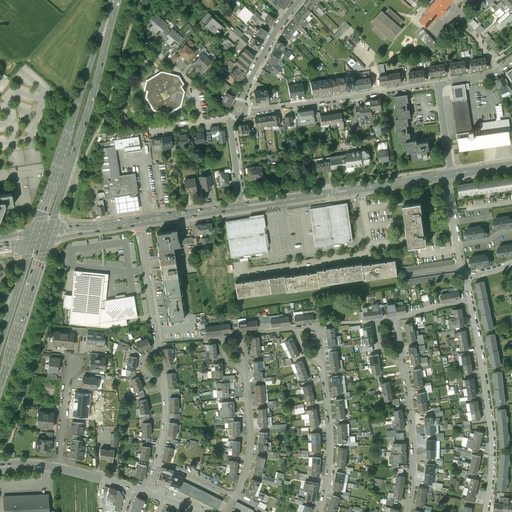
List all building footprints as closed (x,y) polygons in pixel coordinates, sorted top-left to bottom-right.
[(290,1),(289,0),(278,0),(277,3),(284,8),(290,1)] [(311,0),(306,0),(303,5),(304,5),(309,10),(315,4),(311,0)] [(434,0),(425,11),(426,12),(419,20),(428,27),(435,19),(435,20),(442,13),(443,14),(447,10),(445,9),(451,1),(449,0),(434,0)] [(476,4),(470,0),(466,0),(464,3),(471,9),(476,4)] [(503,0),(504,0),(502,1),(501,1),(498,3),(494,0),(492,2),(490,4),(496,11),(500,8),(508,0),(503,0)] [(511,0),(508,0),(500,8),(501,9),(500,10),(501,10),(507,5),(510,8),(511,6),(511,0)] [(304,5),(298,12),(305,18),(310,12),(309,10),(304,5)] [(253,14),(245,6),(237,14),(251,27),(258,19),(256,16),(253,14)] [(389,8),(384,13),(381,11),(371,22),(376,26),(372,30),(384,40),(387,36),(392,40),(402,29),(399,26),(403,21),(389,8)] [(511,9),(508,12),(511,14),(500,24),(497,27),(500,30),(508,22),(511,18),(511,9)] [(298,12),(293,18),(293,19),(299,25),(305,18),(298,12)] [(508,12),(497,21),(500,24),(511,14),(508,12)] [(213,18),(207,14),(198,25),(207,32),(209,29),(215,33),(217,30),(216,29),(221,25),(216,21),(212,18),(213,18)] [(264,20),(258,14),(256,16),(258,19),(262,22),(264,21),(264,20)] [(270,14),(269,15),(268,14),(264,20),(264,21),(271,26),(276,19),(272,17),(273,16),(270,14)] [(156,15),(150,21),(153,24),(150,28),(153,30),(162,20),(156,15)] [(299,25),(293,19),(289,24),(295,29),(299,25)] [(162,20),(153,30),(156,33),(159,29),(162,31),(168,25),(162,20)] [(479,26),(473,20),(469,24),(474,30),(479,26)] [(271,26),(264,21),(262,22),(269,29),(271,26)] [(346,22),(340,29),(344,33),(351,27),(346,22)] [(295,29),(289,24),(285,29),(291,34),(295,29)] [(479,26),(474,30),(479,35),(484,30),(480,25),(479,26)] [(240,27),(236,33),(240,36),(244,30),(240,27)] [(268,31),(260,28),(259,30),(256,28),(254,29),(252,27),(251,30),(257,34),(264,38),(268,31)] [(439,46),(422,28),(416,34),(433,51),(439,46)] [(167,34),(166,35),(169,38),(166,41),(169,44),(177,33),(172,29),(167,34)] [(291,34),(285,29),(281,34),(286,38),(287,39),(291,34)] [(340,29),(333,35),(337,40),(344,33),(340,29)] [(177,33),(169,44),(171,46),(175,42),(177,45),(183,38),(177,33)] [(249,41),(242,35),(240,38),(247,44),(249,41)] [(262,43),(251,37),(249,41),(247,44),(250,46),(258,50),(262,43)] [(233,46),(226,39),(222,44),(229,50),(233,46)] [(189,40),(179,52),(188,60),(194,53),(190,49),(194,44),(189,40)] [(287,52),(283,48),(285,44),(277,40),(274,48),(281,51),(284,54),(287,57),(290,61),(293,57),(291,54),(292,53),(289,50),(287,52)] [(491,40),(487,43),(491,48),(495,44),(491,40)] [(468,50),(462,52),(463,57),(471,55),(470,49),(472,49),(471,45),(467,46),(468,50)] [(204,47),(198,54),(200,56),(202,53),(206,49),(204,47)] [(244,51),(242,53),(241,53),(239,55),(240,56),(238,58),(237,57),(236,58),(238,59),(237,62),(236,61),(233,63),(237,66),(244,72),(248,67),(247,65),(254,57),(245,48),(243,50),(244,51)] [(281,51),(274,48),(270,54),(278,58),(281,51)] [(179,57),(174,53),(169,60),(173,64),(179,57)] [(200,56),(196,60),(194,64),(194,66),(197,68),(207,57),(202,53),(200,56)] [(281,69),(275,63),(278,58),(270,54),(267,61),(274,64),(273,66),(279,72),(281,69)] [(215,56),(211,61),(209,63),(211,65),(217,59),(215,56)] [(225,56),(217,65),(221,69),(229,60),(225,56)] [(207,57),(197,68),(200,71),(202,71),(205,67),(209,63),(211,61),(207,57)] [(485,57),(471,60),(472,69),(476,68),(476,70),(484,69),(483,67),(487,67),(485,57)] [(357,63),(352,58),(347,63),(352,68),(357,63)] [(274,64),(267,61),(264,66),(271,70),(273,66),(274,64)] [(465,61),(450,63),(451,72),(455,71),(455,73),(463,72),(463,70),(466,70),(465,61)] [(444,64),(429,66),(431,75),(434,75),(435,76),(442,75),(442,73),(446,73),(444,64)] [(237,66),(230,74),(239,82),(246,74),(244,72),(237,66)] [(263,76),(268,79),(271,72),(266,69),(263,76)] [(424,70),(409,72),(410,81),(414,81),(414,82),(422,81),(422,80),(425,79),(424,70)] [(224,71),(219,77),(223,80),(228,75),(224,71)] [(178,76),(161,72),(147,81),(145,90),(148,91),(146,97),(154,110),(168,113),(180,106),(183,93),(181,92),(180,90),(182,89),(180,86),(183,84),(178,76)] [(402,82),(400,72),(390,74),(391,84),(402,82)] [(391,84),(390,74),(380,76),(381,85),(391,84)] [(354,75),(346,77),(348,90),(353,89),(353,88),(355,88),(354,79),(354,75)] [(346,77),(337,78),(339,90),(342,90),(342,91),(348,90),(346,77)] [(364,78),(354,79),(355,88),(356,89),(372,87),(371,77),(370,77),(364,78)] [(503,80),(502,77),(497,80),(498,80),(495,82),(501,94),(508,91),(503,80)] [(337,78),(329,79),(331,91),(339,90),(337,78)] [(503,80),(508,91),(510,93),(511,92),(511,89),(509,85),(506,78),(503,80)] [(329,79),(310,82),(312,94),(331,91),(329,79)] [(230,86),(222,81),(219,86),(227,91),(230,86)] [(297,96),(304,95),(302,83),(288,86),(289,97),(295,97),(294,95),(297,95),(297,96)] [(509,119),(480,123),(482,135),(481,135),(481,136),(474,137),(473,131),(472,131),(465,89),(469,89),(469,83),(451,86),(453,101),(452,101),(457,133),(456,133),(457,139),(459,139),(461,148),(472,146),(472,148),(509,142),(508,131),(507,132),(507,130),(510,129),(509,119)] [(267,88),(254,91),(257,103),(269,100),(267,88)] [(226,92),(221,103),(229,107),(234,97),(226,92)] [(407,95),(395,96),(396,104),(395,104),(396,112),(397,112),(398,119),(407,118),(410,117),(409,110),(407,110),(406,102),(408,102),(407,95)] [(381,98),(370,100),(372,110),(382,108),(381,98)] [(370,100),(365,101),(366,105),(359,106),(360,111),(361,117),(372,116),(372,110),(370,100)] [(312,109),(297,111),(298,120),(299,123),(308,122),(309,123),(314,123),(312,109)] [(342,112),(335,113),(336,122),(337,122),(338,125),(344,124),(342,112)] [(335,113),(327,114),(329,123),(330,123),(330,126),(336,125),(336,122),(335,113)] [(278,114),(271,115),(273,124),(272,124),(273,126),(280,125),(278,114)] [(327,114),(320,115),(320,118),(321,124),(323,124),(323,127),(329,126),(329,123),(327,114)] [(271,116),(261,117),(263,126),(267,125),(267,126),(270,126),(270,125),(272,124),(273,124),(271,115),(271,116)] [(291,115),(284,117),(285,124),(285,125),(286,125),(293,124),(292,121),(294,121),(293,119),(292,119),(291,115)] [(261,117),(254,118),(255,128),(260,128),(260,126),(263,126),(261,117)] [(398,119),(395,120),(396,127),(397,135),(398,135),(399,142),(405,141),(411,141),(410,133),(407,133),(406,126),(408,125),(407,118),(398,119)] [(249,124),(240,125),(242,134),(250,132),(249,124)] [(380,125),(374,126),(377,143),(383,142),(380,125)] [(219,128),(218,128),(217,126),(210,127),(211,133),(214,133),(215,134),(216,135),(217,135),(218,142),(225,141),(223,130),(221,131),(220,130),(219,128)] [(203,131),(194,132),(195,142),(204,141),(204,136),(203,131)] [(187,133),(183,133),(184,134),(177,135),(179,145),(184,144),(184,146),(190,145),(189,138),(188,134),(187,133)] [(138,136),(96,143),(104,192),(105,199),(113,197),(115,197),(114,189),(109,190),(107,177),(119,176),(115,149),(124,148),(125,153),(140,150),(138,136)] [(171,136),(161,137),(162,149),(172,147),(171,139),(171,136)] [(161,137),(152,139),(153,146),(153,150),(162,149),(161,137)] [(416,140),(405,141),(407,153),(411,152),(413,160),(428,158),(427,150),(429,150),(428,141),(417,143),(416,140)] [(383,142),(377,143),(379,161),(390,160),(387,142),(383,142)] [(353,153),(346,154),(341,155),(331,157),(330,157),(331,160),(332,168),(343,166),(343,167),(344,171),(355,170),(354,166),(355,166),(356,167),(358,166),(358,165),(359,165),(361,167),(362,165),(363,165),(363,164),(364,164),(364,165),(367,164),(369,163),(370,160),(370,158),(368,158),(367,156),(370,156),(369,153),(367,151),(365,150),(362,150),(362,152),(361,152),(361,151),(360,151),(358,150),(357,152),(356,152),(354,151),(353,152),(353,153)] [(331,160),(323,161),(324,170),(332,168),(331,160)] [(315,162),(317,171),(324,170),(323,161),(315,162)] [(262,165),(245,168),(246,174),(248,174),(249,180),(262,178),(262,172),(263,172),(262,165)] [(224,171),(218,172),(219,178),(217,178),(218,186),(226,185),(226,182),(227,182),(228,181),(227,173),(226,171),(224,171)] [(119,176),(107,177),(109,190),(114,189),(115,197),(128,195),(132,194),(134,193),(135,192),(135,191),(136,189),(134,181),(133,173),(119,176)] [(209,176),(201,177),(201,182),(203,190),(210,189),(210,185),(211,184),(210,181),(210,176),(209,176)] [(195,178),(184,180),(186,193),(196,191),(196,186),(195,178)] [(12,194),(0,195),(0,220),(5,209),(13,207),(12,194)] [(115,197),(113,197),(116,213),(138,210),(136,195),(128,196),(128,195),(115,197)] [(102,199),(98,200),(99,206),(96,206),(97,208),(95,208),(96,213),(97,212),(98,214),(105,213),(103,203),(102,199)] [(406,226),(423,224),(422,211),(423,211),(422,203),(403,205),(406,226)] [(331,237),(332,244),(353,241),(348,204),(310,209),(314,239),(331,237)] [(262,216),(225,222),(231,258),(267,252),(262,216)] [(495,221),(493,221),(494,229),(511,226),(511,220),(511,218),(509,219),(509,216),(504,217),(504,218),(500,218),(500,217),(495,218),(495,221)] [(210,223),(202,224),(204,233),(212,232),(211,230),(213,230),(212,227),(211,227),(210,223)] [(204,233),(202,224),(194,225),(195,228),(193,228),(194,234),(204,233)] [(423,224),(406,226),(409,247),(428,244),(426,236),(425,236),(423,224)] [(467,231),(465,231),(466,239),(485,236),(484,228),(481,229),(481,226),(476,227),(476,228),(472,228),(472,227),(467,228),(467,231)] [(171,231),(157,233),(158,243),(157,244),(158,249),(159,249),(159,248),(173,246),(177,245),(179,245),(178,240),(177,240),(176,228),(170,229),(171,231)] [(331,237),(314,239),(315,246),(332,244),(331,237)] [(500,249),(497,249),(498,257),(511,254),(511,244),(508,245),(508,246),(504,246),(504,245),(499,246),(500,249)] [(173,246),(159,248),(159,249),(161,263),(175,261),(174,258),(173,246)] [(472,259),(469,259),(470,267),(490,264),(488,256),(486,257),(485,254),(480,255),(480,256),(476,256),(471,256),(472,259)] [(402,267),(403,272),(453,264),(453,259),(402,267)] [(395,260),(379,262),(381,277),(389,276),(390,276),(389,276),(398,275),(395,260)] [(175,261),(161,263),(163,278),(177,276),(175,264),(175,261)] [(379,262),(362,265),(364,278),(365,280),(373,278),(373,279),(374,279),(373,278),(381,277),(379,262)] [(362,263),(347,265),(349,280),(356,279),(357,280),(357,279),(364,278),(362,265),(362,263)] [(347,265),(332,268),(334,283),(341,282),(349,280),(347,265)] [(332,268),(316,270),(316,271),(318,285),(326,284),(334,283),(332,268)] [(108,274),(74,270),(72,295),(65,294),(64,307),(71,308),(69,324),(103,327),(108,274)] [(316,271),(300,274),(302,289),(310,287),(310,288),(310,287),(319,286),(318,285),(316,271)] [(455,272),(403,280),(404,285),(456,277),(455,272)] [(300,274),(283,276),(285,290),(285,291),(293,290),(294,290),(302,289),(300,274)] [(283,275),(267,277),(269,292),(277,291),(278,291),(277,291),(285,290),(283,276),(283,275)] [(177,276),(163,278),(167,299),(180,297),(177,276)] [(267,277),(250,279),(252,294),(261,293),(261,294),(261,293),(269,292),(267,277)] [(250,279),(235,282),(237,297),(244,296),(245,296),(252,294),(250,279)] [(484,281),(475,283),(477,290),(476,290),(477,292),(479,299),(487,297),(484,281)] [(458,291),(449,293),(451,301),(460,299),(458,291)] [(449,293),(441,295),(442,303),(451,301),(449,293)] [(110,327),(127,324),(126,319),(137,317),(134,296),(106,300),(103,327),(107,327),(110,327)] [(180,297),(167,299),(170,321),(184,319),(180,297)] [(479,299),(478,299),(480,305),(479,305),(480,308),(482,314),(490,312),(491,312),(487,297),(479,299)] [(401,302),(396,303),(397,315),(407,313),(406,311),(406,306),(402,306),(402,305),(403,303),(401,302)] [(396,303),(387,304),(388,316),(397,315),(396,303)] [(461,308),(454,309),(455,318),(463,317),(461,308)] [(382,309),(373,310),(374,318),(383,317),(382,309)] [(373,310),(364,312),(365,319),(374,318),(373,310)] [(482,314),(481,315),(483,321),(482,321),(483,324),(484,323),(485,330),(494,328),(490,312),(482,314)] [(312,314),(303,315),(304,323),(313,322),(312,314)] [(303,315),(294,316),(295,324),(304,323),(303,315)] [(288,317),(279,318),(280,326),(289,325),(288,317)] [(463,317),(455,318),(456,326),(457,327),(464,325),(463,317)] [(279,318),(270,319),(271,327),(280,326),(279,318)] [(256,321),(247,322),(248,330),(257,328),(256,321)] [(238,323),(239,327),(239,331),(248,330),(247,322),(238,323)] [(413,322),(405,324),(407,332),(414,331),(413,322)] [(229,324),(220,325),(221,333),(230,332),(229,324)] [(220,325),(205,327),(205,329),(206,335),(221,333),(220,325)] [(80,328),(72,327),(72,333),(73,334),(73,336),(79,337),(80,335),(80,328)] [(334,327),(327,328),(328,337),(335,336),(334,327)] [(371,327),(363,328),(365,337),(372,336),(371,327)] [(68,332),(63,331),(63,333),(55,332),(54,344),(59,345),(62,346),(62,345),(72,346),(73,336),(73,334),(72,333),(68,333),(68,332)] [(414,331),(407,332),(408,341),(416,340),(415,336),(414,331)] [(465,331),(457,333),(459,341),(467,340),(465,331)] [(103,333),(87,332),(87,338),(87,342),(96,343),(95,345),(104,345),(105,339),(103,339),(103,333)] [(494,335),(486,336),(487,342),(487,343),(487,345),(488,345),(489,352),(497,350),(494,335)] [(335,336),(328,337),(329,346),(341,345),(340,336),(335,336)] [(372,336),(365,337),(366,346),(373,345),(374,345),(372,336)] [(259,337),(251,338),(252,347),(259,346),(259,337)] [(147,338),(135,343),(139,351),(150,346),(147,338)] [(292,339),(284,342),(288,350),(295,346),(292,339)] [(467,340),(459,341),(460,350),(468,349),(467,340)] [(419,346),(409,347),(410,356),(418,355),(418,351),(425,350),(425,345),(419,346)] [(259,346),(252,347),(252,356),(260,355),(259,346)] [(295,346),(288,350),(292,358),(299,354),(295,346)] [(168,349),(163,349),(165,362),(173,361),(171,348),(168,349)] [(497,350),(489,352),(490,358),(490,361),(491,361),(492,367),(501,366),(498,350),(497,350)] [(337,351),(330,352),(331,361),(338,360),(337,351)] [(98,353),(91,353),(91,360),(92,360),(91,364),(90,365),(90,371),(99,372),(100,370),(104,370),(105,357),(98,357),(98,353)] [(377,355),(370,356),(371,365),(379,364),(377,355)] [(418,355),(410,356),(412,365),(420,363),(421,363),(428,362),(427,357),(419,359),(418,355)] [(459,356),(460,365),(463,364),(463,365),(471,363),(469,355),(459,356)] [(136,357),(128,356),(127,369),(135,370),(136,357)] [(51,357),(49,357),(49,358),(48,364),(58,365),(59,365),(60,358),(51,357)] [(338,360),(331,361),(332,370),(338,369),(339,369),(339,368),(338,360)] [(261,361),(253,362),(254,370),(262,370),(261,361)] [(302,361),(294,364),(297,372),(305,369),(302,361)] [(471,363),(463,365),(464,373),(472,372),(471,363)] [(379,364),(371,365),(373,374),(380,373),(379,364)] [(305,369),(297,372),(300,380),(306,378),(308,377),(305,369)] [(420,369),(412,370),(414,379),(422,378),(420,369)] [(262,370),(254,370),(254,379),(262,378),(262,370)] [(175,372),(166,374),(168,386),(176,385),(175,372)] [(502,372),(493,373),(494,379),(493,380),(494,382),(495,389),(503,387),(504,387),(502,372)] [(332,376),(333,385),(341,384),(340,375),(332,376)] [(95,378),(83,376),(82,383),(84,383),(84,386),(82,386),(88,387),(97,388),(98,378),(95,378)] [(138,377),(130,380),(135,392),(143,389),(138,377)] [(422,378),(414,379),(415,388),(423,387),(422,378)] [(473,378),(465,379),(467,388),(475,387),(473,378)] [(389,382),(382,383),(383,392),(391,391),(389,382)] [(263,384),(255,385),(256,394),(264,393),(263,384)] [(341,384),(333,385),(334,394),(342,393),(341,384)] [(310,385),(302,387),(304,395),(312,393),(310,385)] [(475,387),(467,388),(468,397),(476,395),(475,387)] [(495,389),(495,395),(495,398),(496,398),(497,404),(506,403),(503,387),(495,389)] [(391,391),(383,392),(385,401),(392,400),(391,391)] [(75,392),(72,415),(87,417),(90,394),(75,392)] [(264,393),(256,394),(257,402),(265,402),(264,393)] [(312,393),(304,395),(306,404),(314,402),(312,393)] [(424,393),(416,394),(418,403),(426,401),(424,393)] [(178,398),(169,398),(170,411),(178,410),(178,398)] [(146,399),(138,401),(141,414),(149,412),(146,399)] [(343,399),(335,400),(336,409),(344,408),(343,399)] [(426,401),(418,403),(419,412),(427,410),(426,401)] [(477,401),(469,403),(471,411),(479,410),(477,401)] [(234,408),(222,409),(219,409),(220,416),(234,415),(234,408)] [(265,408),(257,409),(258,418),(271,417),(270,412),(266,412),(265,408)] [(344,408),(336,409),(337,418),(345,417),(344,408)] [(316,409),(308,410),(309,419),(317,417),(316,409)] [(401,410),(394,411),(396,420),(403,418),(401,410)] [(479,410),(471,411),(472,420),(480,419),(479,410)] [(499,429),(508,428),(507,422),(508,422),(508,416),(506,416),(506,410),(497,410),(499,429)] [(49,412),(43,411),(43,412),(39,411),(38,416),(39,416),(39,419),(53,420),(53,417),(54,413),(53,413),(54,413),(53,413),(49,412)] [(433,416),(425,416),(426,425),(434,425),(439,424),(439,420),(434,420),(433,416)] [(271,417),(258,418),(259,426),(267,426),(266,422),(271,422),(271,417)] [(317,417),(309,419),(310,427),(318,426),(317,417)] [(403,418),(396,420),(397,428),(404,427),(403,418)] [(53,420),(39,419),(39,422),(38,422),(37,426),(38,426),(41,427),(47,428),(47,427),(52,428),(52,427),(53,423),(53,420)] [(177,423),(169,422),(167,435),(176,436),(177,423)] [(150,423),(142,423),(142,436),(150,435),(150,423)] [(434,425),(426,425),(427,434),(435,434),(434,425)] [(508,428),(499,429),(500,447),(509,446),(509,440),(510,440),(509,434),(508,435),(508,428)] [(483,433),(475,431),(473,439),(481,441),(483,433)] [(267,433),(259,432),(258,441),(266,442),(267,433)] [(319,433),(311,433),(311,442),(319,442),(319,433)] [(46,439),(37,438),(37,443),(38,444),(37,447),(36,448),(35,450),(36,451),(38,451),(39,450),(50,451),(51,440),(46,439)] [(473,439),(468,438),(466,447),(479,450),(481,441),(473,439)] [(435,440),(427,440),(427,449),(435,449),(435,440)] [(266,442),(258,441),(258,450),(266,450),(266,442)] [(319,442),(311,442),(312,451),(320,450),(319,442)] [(395,443),(394,443),(393,443),(393,444),(393,452),(406,452),(406,443),(395,443)] [(150,447),(142,446),(140,458),(148,459),(150,447)] [(170,448),(165,447),(162,459),(170,461),(173,448),(170,448)] [(347,449),(339,448),(338,457),(346,458),(347,449)] [(110,450),(100,449),(99,457),(107,458),(107,460),(112,461),(114,449),(110,449),(110,450)] [(435,449),(427,449),(427,458),(435,458),(435,449)] [(406,452),(393,452),(393,456),(392,456),(392,465),(398,465),(398,461),(406,461),(406,452)] [(499,472),(508,473),(508,466),(510,466),(510,460),(509,460),(509,454),(501,453),(499,472)] [(481,457),(473,455),(471,463),(479,465),(481,457)] [(265,458),(257,456),(255,465),(263,466),(265,458)] [(320,458),(312,457),(311,466),(319,466),(320,458)] [(346,458),(338,457),(338,466),(346,466),(346,458)] [(471,463),(463,461),(462,466),(470,467),(469,472),(477,474),(479,465),(471,463)] [(146,466),(138,464),(135,476),(143,478),(146,466)] [(434,465),(427,464),(426,473),(434,473),(434,465)] [(263,466),(255,465),(253,473),(261,475),(263,466)] [(319,466),(311,466),(311,475),(319,475),(319,466)] [(236,469),(230,468),(229,474),(227,474),(226,476),(226,477),(226,478),(233,479),(234,475),(235,475),(236,469)] [(172,475),(160,471),(156,484),(168,487),(172,475)] [(343,473),(337,472),(335,481),(343,482),(345,474),(343,473)] [(508,473),(499,472),(498,490),(506,491),(507,485),(508,485),(509,479),(507,479),(508,473)] [(434,473),(426,473),(425,482),(433,482),(434,473)] [(183,478),(172,475),(168,487),(178,490),(182,481),(183,478)] [(405,477),(397,476),(396,485),(403,486),(405,477)] [(259,482),(251,479),(248,487),(256,490),(259,482)] [(479,481),(471,479),(469,487),(477,489),(479,481)] [(222,500),(182,481),(178,490),(218,509),(222,500)] [(318,483),(310,481),(308,490),(316,492),(318,483)] [(343,482),(335,481),(334,489),(342,491),(343,482)] [(403,486),(396,485),(394,498),(401,499),(403,486)] [(116,489),(104,486),(102,509),(101,511),(112,511),(113,509),(119,511),(123,496),(119,491),(116,490),(116,489)] [(256,490),(248,487),(245,495),(253,498),(256,490)] [(427,488),(419,487),(417,496),(425,497),(426,493),(427,488)] [(477,489),(469,487),(467,496),(475,498),(477,489)] [(316,492),(308,490),(306,499),(314,500),(316,492)] [(48,511),(48,494),(4,496),(4,511),(48,511)] [(340,498),(332,495),(330,504),(337,506),(340,498)] [(425,497),(417,496),(416,504),(424,506),(425,497)] [(133,505),(129,511),(139,511),(144,500),(136,497),(134,503),(133,502),(132,505),(133,505)] [(499,503),(494,503),(494,510),(503,511),(504,498),(500,497),(499,503)] [(252,498),(250,502),(266,509),(267,505),(252,498)] [(505,498),(504,498),(503,511),(511,511),(511,504),(509,504),(509,498),(505,498)] [(245,511),(248,508),(237,502),(234,506),(244,511),(245,511)]
